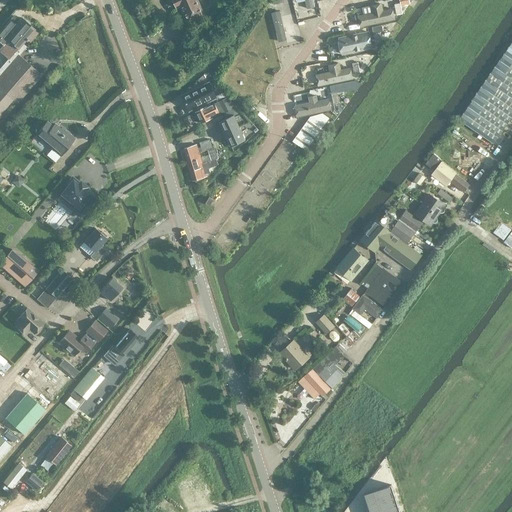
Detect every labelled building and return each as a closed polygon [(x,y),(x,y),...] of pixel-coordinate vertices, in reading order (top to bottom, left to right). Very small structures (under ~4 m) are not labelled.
[(174,0),(177,6),(180,5),(188,23),(204,16),(197,0),(174,0)] [(402,14),(400,3),(394,4),(397,15),(402,14)] [(280,10),(272,12),(279,41),(288,38),(280,10)] [(37,33),(33,30),(34,29),(21,18),(12,27),(7,23),(0,30),(0,41),(3,44),(7,39),(18,48),(25,39),(26,40),(27,38),(30,41),(37,33)] [(338,38),(343,54),(374,45),(369,28),(338,38)] [(381,43),(379,32),(373,34),(376,44),(381,43)] [(18,48),(7,39),(3,44),(0,41),(0,51),(9,58),(18,48)] [(493,144),(511,116),(511,41),(472,100),(459,120),(493,144)] [(16,103),(41,75),(18,55),(0,76),(0,113),(12,99),(16,103)] [(360,73),(358,62),(352,63),(354,74),(360,73)] [(209,83),(182,96),(189,110),(215,97),(209,83)] [(230,107),(226,99),(217,104),(221,112),(230,107)] [(212,118),(209,113),(206,107),(195,112),(201,123),(212,118)] [(295,142),(309,150),(329,115),(315,108),(295,142)] [(234,115),(220,121),(225,134),(239,127),(234,115)] [(60,155),(74,138),(65,131),(64,132),(54,124),(52,126),(46,121),(36,135),(60,155)] [(239,127),(225,134),(231,146),(245,139),(239,127)] [(213,148),(210,139),(199,142),(201,147),(198,148),(199,152),(213,148)] [(199,152),(198,148),(197,144),(184,148),(188,161),(201,157),(199,152)] [(450,166),(434,154),(426,164),(434,170),(440,162),(442,163),(448,168),(450,166)] [(204,167),(203,163),(201,157),(188,161),(186,162),(189,171),(204,167)] [(208,167),(218,164),(216,158),(203,163),(204,167),(206,173),(210,172),(208,167)] [(455,173),(448,168),(442,163),(438,168),(439,168),(433,176),(446,187),(452,179),(451,178),(455,173)] [(207,176),(206,173),(204,167),(189,171),(192,181),(207,176)] [(12,180),(19,186),(25,178),(18,173),(12,180)] [(427,179),(419,173),(414,180),(420,184),(421,182),(423,183),(427,179)] [(470,185),(456,174),(451,181),(464,192),(470,185)] [(68,186),(62,194),(84,212),(94,200),(93,199),(92,199),(88,196),(89,196),(88,195),(90,192),(85,188),(86,187),(85,186),(81,183),(80,182),(79,183),(72,177),(66,185),(68,186)] [(455,198),(449,191),(444,188),(438,195),(449,203),(455,198)] [(443,207),(442,207),(444,205),(430,195),(416,214),(430,224),(432,222),(432,223),(433,223),(434,223),(435,223),(436,223),(436,222),(437,222),(437,221),(438,221),(438,220),(438,219),(437,218),(436,217),(439,212),(439,213),(440,213),(441,213),(442,213),(443,213),(444,212),(444,211),(444,210),(444,209),(444,208),(443,207)] [(210,206),(213,200),(209,197),(205,203),(210,206)] [(406,244),(422,222),(405,210),(391,230),(389,232),(406,244)] [(377,219),(360,241),(375,253),(381,246),(411,269),(422,255),(406,244),(389,232),(391,230),(377,219)] [(503,240),(511,229),(501,222),(493,233),(503,240)] [(94,251),(106,238),(95,228),(83,242),(94,251)] [(0,263),(0,265),(24,286),(37,271),(12,249),(5,257),(0,263)] [(351,279),(367,260),(353,249),(337,268),(351,279)] [(377,263),(362,284),(367,287),(364,291),(385,307),(399,288),(403,282),(377,263)] [(62,290),(72,279),(62,270),(45,288),(56,297),(62,290)] [(110,300),(122,287),(111,277),(99,291),(110,300)] [(70,297),(80,285),(72,279),(62,290),(70,297)] [(46,308),(56,297),(45,288),(36,299),(46,308)] [(349,305),(352,307),(360,297),(351,291),(350,290),(343,300),(349,304),(349,305)] [(360,297),(352,307),(361,313),(365,309),(377,318),(383,309),(362,293),(360,297)] [(43,322),(27,308),(17,318),(20,320),(15,325),(24,334),(29,329),(34,333),(43,322)] [(106,308),(98,318),(110,327),(118,318),(106,308)] [(333,326),(324,315),(317,322),(326,333),(333,326)] [(95,320),(86,331),(97,341),(107,330),(95,320)] [(122,355),(138,337),(130,329),(114,348),(122,355)] [(85,352),(94,343),(84,335),(79,340),(68,331),(58,342),(74,355),(80,348),(85,352)] [(360,338),(353,331),(342,341),(348,348),(360,338)] [(308,357),(294,341),(280,353),(295,369),(308,357)] [(338,360),(345,353),(337,345),(312,367),(319,374),(324,369),(326,371),(326,370),(329,373),(335,367),(334,366),(336,364),(338,360)] [(0,357),(0,368),(5,372),(10,366),(2,359),(0,357)] [(53,357),(48,362),(55,368),(54,369),(54,372),(56,373),(54,376),(60,381),(69,371),(53,357)] [(86,399),(104,377),(92,367),(73,389),(86,399)] [(332,388),(344,373),(345,372),(340,368),(336,368),(335,367),(329,373),(326,370),(326,371),(324,369),(319,374),(332,388)] [(326,384),(312,368),(298,382),(315,398),(320,393),(326,399),(333,391),(330,389),(326,384)] [(44,409),(25,394),(4,419),(22,434),(44,409)] [(79,403),(70,396),(65,402),(74,410),(79,403)] [(0,459),(12,446),(0,435),(0,459)] [(55,464),(70,445),(61,437),(46,456),(55,464)] [(317,448),(307,452),(309,459),(320,456),(317,448)] [(11,489),(27,470),(18,463),(3,482),(11,489)] [(41,482),(32,474),(27,481),(36,489),(41,482)] [(400,511),(391,485),(365,493),(370,511),(400,511)]
